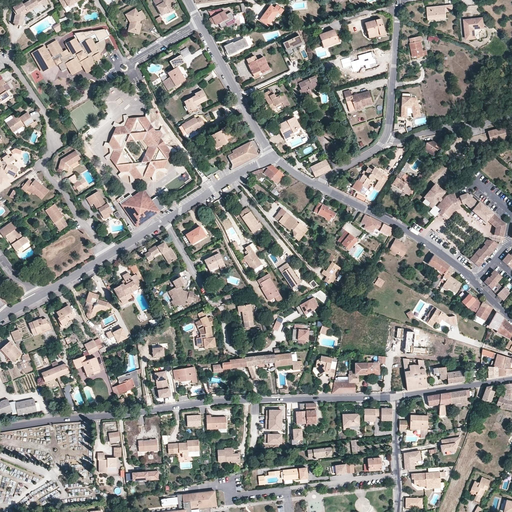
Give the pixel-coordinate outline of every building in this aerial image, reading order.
[(19,7),(18,4),(13,8),(17,14),(15,15),(13,23),(22,26),(23,21),(21,21),(23,13),(38,4),(41,5),(44,6),(48,3),(46,0),(29,0),(23,4),(19,7)] [(171,0),(154,0),(153,1),(159,11),(163,8),(166,13),(169,11),(174,9),(172,6),(176,4),(174,0),(172,1),(171,0)] [(21,21),(23,21),(25,14),(41,5),(38,4),(23,13),(21,21)] [(452,4),(427,7),(428,20),(446,18),(446,11),(453,11),(452,4)] [(278,13),(280,15),(283,10),(277,5),(274,8),(270,5),(259,20),(268,26),(275,17),(278,13)] [(136,22),(140,21),(146,18),(141,10),(137,12),(135,8),(125,14),(130,23),(127,32),(135,34),(136,29),(140,30),(142,26),(139,25),(136,24),(136,22)] [(224,11),(209,19),(212,24),(214,23),(217,22),(218,24),(220,23),(222,27),(227,25),(225,21),(233,17),(230,12),(225,14),(224,11)] [(464,20),(466,39),(480,38),(480,33),(482,31),(481,28),(484,28),(483,17),(464,20)] [(368,34),(368,35),(376,32),(377,36),(385,34),(381,19),(365,23),(367,30),(365,31),(365,35),(368,34)] [(92,30),(75,33),(80,42),(95,33),(99,41),(104,38),(108,36),(104,29),(93,31),(92,30)] [(330,42),(331,46),(339,43),(334,30),(319,35),(322,45),(330,42)] [(303,42),(300,34),(283,42),(292,60),(297,58),(292,47),(303,42)] [(113,35),(109,37),(115,50),(119,48),(113,35)] [(413,56),(417,55),(420,55),(420,56),(427,55),(426,50),(422,51),(420,41),(421,41),(421,36),(410,38),(411,43),(410,43),(413,56)] [(42,71),(53,64),(52,63),(54,62),(57,66),(58,65),(62,71),(66,68),(65,67),(67,65),(68,67),(71,72),(74,71),(77,70),(77,69),(83,66),(86,70),(93,66),(93,63),(94,62),(95,58),(94,56),(98,53),(99,54),(102,52),(105,48),(105,45),(106,42),(105,40),(104,38),(99,41),(94,43),(92,39),(90,40),(88,42),(88,41),(86,42),(85,43),(83,44),(83,45),(83,46),(80,48),(76,40),(72,42),(70,43),(69,44),(67,45),(70,51),(62,56),(60,52),(61,51),(55,41),(47,46),(48,47),(45,49),(43,47),(32,54),(42,71)] [(244,38),(233,43),(233,44),(229,46),(229,44),(224,46),(229,56),(237,52),(237,51),(248,46),(244,38)] [(188,47),(179,51),(181,55),(182,58),(191,53),(188,47)] [(359,60),(351,62),(354,71),(358,70),(360,66),(365,65),(366,68),(370,67),(369,64),(375,63),(374,59),(373,59),(373,57),(372,57),(371,53),(358,56),(359,60)] [(181,55),(172,60),(176,68),(167,73),(170,77),(162,82),(168,91),(185,80),(178,67),(185,62),(181,55)] [(255,56),(246,60),(248,64),(254,77),(270,70),(264,57),(257,60),(255,56)] [(93,66),(86,70),(87,73),(97,67),(94,62),(93,63),(93,66)] [(53,66),(53,64),(42,71),(43,72),(53,66)] [(297,78),(291,81),(294,86),(298,84),(301,90),(299,90),(303,99),(312,95),(311,93),(310,90),(309,88),(308,88),(307,86),(311,84),(313,88),(318,86),(316,80),(315,80),(314,77),(303,81),(301,79),(300,79),(298,80),(298,79),(297,78)] [(6,83),(3,79),(0,80),(0,102),(10,96),(6,90),(2,85),(6,83)] [(186,111),(188,111),(190,109),(191,111),(197,108),(198,110),(202,108),(200,104),(207,100),(201,90),(195,94),(195,95),(191,98),(184,102),(186,106),(184,107),(186,111)] [(276,97),(275,95),(273,92),(272,92),(270,90),(262,95),(264,99),(265,99),(271,110),(276,108),(275,106),(282,102),(285,107),(289,105),(283,93),(278,96),(276,97)] [(361,107),(363,106),(372,104),(369,91),(352,96),(350,90),(344,92),(349,112),(362,108),(361,107)] [(400,116),(406,117),(406,105),(410,106),(413,117),(420,115),(416,97),(410,97),(401,96),(400,116)] [(213,112),(215,119),(221,117),(219,110),(213,112)] [(6,123),(11,130),(15,128),(17,130),(24,125),(26,127),(29,125),(34,122),(27,112),(20,117),(18,118),(16,116),(15,114),(12,116),(13,118),(6,123)] [(123,116),(124,122),(120,124),(115,122),(113,125),(116,127),(116,135),(115,139),(109,143),(105,142),(104,146),(109,148),(110,153),(105,157),(107,160),(110,158),(118,162),(120,165),(120,173),(118,175),(120,178),(125,175),(129,177),(130,182),(134,182),(134,179),(140,174),(145,173),(151,177),(152,180),(156,180),(156,174),(159,171),(165,173),(167,170),(164,168),(163,161),(165,156),(171,152),(174,153),(176,150),(165,145),(162,147),(159,142),(161,138),(163,134),(167,134),(161,127),(160,130),(155,130),(150,131),(147,126),(150,124),(149,113),(146,113),(145,117),(140,121),(135,122),(129,119),(127,115),(123,116)] [(295,117),(280,124),(282,128),(279,130),(284,138),(288,136),(297,131),(297,129),(300,127),(295,117)] [(196,118),(183,126),(188,136),(205,126),(201,118),(197,120),(196,118)] [(511,133),(511,126),(511,125),(488,132),(490,140),(511,133)] [(223,141),(227,139),(233,136),(227,126),(221,129),(221,130),(210,136),(216,148),(224,144),(223,141)] [(301,129),(300,127),(297,129),(297,131),(288,136),(284,138),(285,140),(298,133),(299,132),(299,130),(301,129)] [(447,142),(441,138),(437,144),(435,146),(441,150),(447,142)] [(435,146),(437,144),(433,141),(426,142),(425,149),(434,155),(438,148),(441,150),(435,146)] [(249,159),(251,161),(255,158),(258,156),(251,143),(235,151),(236,153),(233,154),(228,157),(233,166),(249,159)] [(81,159),(75,150),(61,160),(58,167),(59,169),(67,171),(69,166),(81,159)] [(163,161),(164,168),(171,152),(165,156),(163,161)] [(0,183),(0,184),(8,178),(6,175),(5,173),(6,173),(8,174),(15,177),(18,170),(7,165),(9,163),(11,162),(8,158),(10,157),(8,154),(3,158),(4,160),(1,162),(0,160),(0,183)] [(118,162),(110,158),(120,173),(120,165),(118,162)] [(233,166),(231,171),(251,161),(249,159),(233,166)] [(331,170),(325,160),(313,166),(312,164),(310,165),(311,166),(307,168),(309,171),(311,170),(315,177),(331,170)] [(283,175),(271,165),(268,166),(265,167),(267,168),(263,173),(276,184),(283,175)] [(377,172),(378,170),(374,168),(372,170),(368,168),(365,171),(364,170),(362,174),(363,175),(359,182),(357,180),(353,188),(360,193),(364,187),(366,188),(371,180),(372,180),(373,179),(374,178),(374,177),(374,176),(380,180),(375,189),(379,191),(386,179),(382,177),(383,175),(377,172)] [(79,180),(75,174),(68,179),(73,184),(77,181),(79,180)] [(187,174),(182,177),(185,183),(191,180),(187,174)] [(414,186),(405,179),(403,181),(397,177),(392,184),(408,195),(414,186)] [(38,183),(39,183),(35,180),(33,182),(29,179),(21,188),(25,192),(27,189),(34,195),(35,194),(42,199),(49,191),(42,185),(41,186),(38,183)] [(265,180),(262,184),(270,189),(272,185),(265,180)] [(79,185),(77,181),(73,184),(74,185),(76,188),(78,191),(84,188),(81,183),(79,185)] [(440,202),(442,200),(440,198),(445,192),(435,184),(423,197),(430,203),(428,205),(432,208),(438,200),(440,202)] [(152,200),(144,188),(133,196),(140,208),(152,200)] [(108,213),(109,214),(113,212),(107,203),(106,204),(98,191),(86,198),(90,205),(93,204),(97,210),(98,209),(100,212),(103,217),(108,213)] [(446,195),(445,197),(458,209),(459,208),(454,193),(446,195)] [(119,202),(137,227),(165,207),(157,196),(152,200),(140,208),(133,196),(131,194),(125,198),(123,195),(119,198),(121,201),(119,202)] [(355,198),(364,202),(366,198),(358,194),(355,198)] [(472,210),(478,203),(469,196),(467,194),(459,196),(462,204),(465,203),(472,210)] [(458,209),(445,197),(442,200),(440,202),(436,207),(437,208),(441,211),(438,213),(441,216),(444,213),(449,217),(455,211),(458,209)] [(493,214),(479,202),(478,203),(472,210),(476,214),(477,213),(487,221),(493,214)] [(329,208),(318,203),(314,212),(326,218),(325,220),(330,221),(331,218),(333,219),(336,214),(328,210),(329,208)] [(55,204),(46,211),(54,224),(56,222),(61,230),(68,225),(63,217),(64,217),(55,204)] [(258,223),(257,221),(247,208),(239,213),(253,233),(262,227),(260,222),(258,223)] [(290,230),(291,229),(292,228),(294,229),(293,230),(294,235),(293,237),(295,238),(296,237),(302,235),(301,233),(304,229),(303,225),(300,223),(298,224),(297,222),(296,220),(282,208),(279,212),(283,216),(278,222),(290,230)] [(487,221),(477,213),(476,214),(486,222),(487,221)] [(506,224),(493,214),(487,221),(496,228),(494,235),(503,237),(506,224)] [(365,215),(361,223),(365,225),(368,219),(369,217),(365,215)] [(365,225),(363,228),(372,233),(375,228),(376,229),(377,228),(380,229),(379,231),(387,236),(391,228),(372,219),(371,221),(368,219),(365,225)] [(9,241),(12,245),(13,244),(18,250),(22,247),(21,246),(28,242),(24,236),(23,237),(20,239),(14,229),(16,228),(18,227),(13,221),(0,230),(0,231),(4,237),(5,236),(9,241)] [(308,230),(303,225),(304,229),(301,233),(302,235),(296,237),(295,238),(299,241),(308,230)] [(23,237),(16,228),(14,229),(20,239),(23,237)] [(200,230),(198,228),(183,237),(189,246),(201,239),(201,237),(205,235),(201,229),(200,230)] [(341,244),(349,235),(350,234),(346,231),(338,240),(341,244)] [(351,237),(349,235),(341,244),(349,250),(352,247),(351,246),(357,239),(352,236),(351,237)] [(398,242),(399,240),(395,239),(389,249),(397,253),(403,257),(408,248),(403,245),(398,242)] [(498,245),(494,241),(487,240),(484,244),(485,245),(481,250),(480,248),(478,250),(470,260),(479,267),(484,262),(483,261),(487,256),(488,257),(498,245)] [(162,254),(163,254),(165,252),(169,259),(171,258),(173,262),(177,259),(170,248),(168,249),(165,243),(161,245),(159,246),(158,245),(149,250),(150,252),(145,255),(149,262),(154,259),(153,257),(161,252),(162,254)] [(245,248),(247,251),(249,253),(246,255),(243,257),(253,271),(262,264),(249,245),(245,248)] [(208,263),(206,264),(211,273),(220,269),(219,267),(224,265),(219,254),(220,253),(218,249),(211,252),(213,256),(206,259),(208,263)] [(165,252),(163,254),(169,264),(173,262),(171,258),(169,259),(165,252)] [(334,278),(337,273),(341,268),(332,262),(335,256),(331,254),(326,262),(330,264),(326,271),(324,270),(321,273),(326,277),(329,279),(328,280),(331,282),(334,283),(336,280),(334,278)] [(511,257),(510,256),(508,254),(502,261),(511,268),(511,266),(511,257)] [(443,261),(434,255),(428,264),(433,267),(444,274),(449,266),(446,263),(443,261)] [(144,281),(135,265),(134,266),(132,263),(128,265),(130,269),(131,268),(134,273),(136,272),(141,282),(144,281)] [(298,279),(297,277),(287,263),(279,269),(292,289),(302,282),(299,279),(298,279)] [(452,269),(449,266),(444,274),(442,278),(440,281),(444,284),(444,285),(449,288),(456,293),(462,284),(449,276),(453,270),(452,269)] [(424,289),(422,292),(430,296),(435,289),(440,281),(442,278),(444,274),(433,267),(432,269),(439,274),(433,284),(428,291),(424,289)] [(485,283),(505,299),(510,292),(504,287),(502,290),(496,285),(502,277),(494,270),(491,274),(492,275),(489,278),(488,277),(484,282),(485,283)] [(123,276),(125,280),(127,284),(124,286),(123,284),(120,286),(114,289),(119,298),(125,295),(130,293),(130,294),(133,292),(132,289),(136,287),(140,285),(135,275),(131,277),(128,273),(123,276)] [(268,273),(266,275),(268,279),(260,283),(262,287),(267,294),(265,295),(269,301),(274,298),(277,302),(282,299),(269,278),(270,278),(268,273)] [(268,279),(266,275),(258,280),(262,287),(260,283),(268,279)] [(384,281),(378,277),(374,284),(380,287),(384,281)] [(176,288),(171,291),(173,295),(171,296),(173,301),(177,302),(178,305),(183,306),(185,302),(187,302),(187,303),(191,304),(192,301),(195,302),(196,297),(193,296),(194,292),(189,291),(188,293),(183,292),(182,290),(183,290),(182,290),(181,287),(183,286),(179,278),(173,282),(176,288)] [(86,302),(87,302),(90,303),(88,310),(86,315),(88,318),(90,319),(95,317),(96,313),(102,310),(105,311),(111,309),(111,307),(109,303),(102,300),(102,302),(100,301),(101,300),(98,299),(99,295),(89,292),(86,302)] [(471,310),(476,312),(477,310),(480,304),(473,298),(469,294),(467,296),(460,303),(459,305),(462,308),(463,307),(469,312),(471,310)] [(459,302),(460,303),(467,296),(466,295),(459,302)] [(313,298),(296,308),(298,310),(299,310),(301,314),(304,313),(307,318),(316,313),(314,309),(318,307),(313,298)] [(485,321),(492,308),(483,302),(475,315),(485,321)] [(250,304),(238,307),(239,312),(242,312),(245,328),(254,327),(250,304)] [(57,313),(59,317),(60,319),(59,320),(62,326),(68,323),(67,322),(75,317),(68,305),(64,308),(57,313)] [(432,306),(423,320),(428,323),(433,315),(432,313),(434,313),(436,309),(432,306)] [(433,315),(428,323),(432,326),(435,322),(438,317),(442,319),(443,321),(446,316),(444,314),(436,309),(434,313),(432,313),(433,315)] [(499,314),(497,312),(489,326),(498,330),(504,319),(499,314)] [(208,319),(207,316),(201,319),(202,322),(204,326),(205,329),(198,330),(200,334),(201,338),(196,338),(197,347),(204,346),(205,348),(215,347),(214,338),(212,338),(211,338),(210,336),(212,336),(211,326),(215,324),(211,317),(208,319)] [(37,322),(36,321),(29,324),(33,335),(41,332),(49,328),(47,323),(46,319),(42,320),(37,322)] [(504,319),(498,330),(496,333),(504,337),(505,338),(507,339),(509,340),(511,341),(511,340),(511,326),(505,320),(504,319)] [(49,328),(41,332),(42,334),(52,329),(49,322),(47,323),(49,328)] [(276,322),(272,329),(277,331),(281,324),(276,322)] [(308,325),(295,324),(294,332),(293,332),(292,341),(298,341),(298,340),(308,341),(309,330),(307,330),(308,325)] [(22,339),(18,330),(11,333),(15,342),(15,341),(22,339)] [(414,333),(406,332),(405,353),(427,355),(427,349),(412,348),(414,333)] [(99,337),(93,340),(101,355),(111,351),(109,345),(104,347),(99,337)] [(62,343),(61,340),(56,342),(60,353),(58,353),(60,356),(67,353),(64,346),(62,343)] [(97,346),(93,340),(88,343),(91,349),(97,346)] [(11,343),(3,351),(7,356),(6,357),(13,364),(22,356),(11,343)] [(99,350),(97,346),(91,349),(88,351),(89,354),(90,355),(99,350)] [(152,349),(153,357),(164,356),(163,347),(152,349)] [(499,355),(482,349),(482,354),(496,359),(493,367),(498,368),(503,368),(506,357),(499,355)] [(274,363),(275,367),(292,365),(293,370),(300,369),(299,365),(302,364),(301,361),(295,362),(292,362),(291,353),(274,355),(274,363)] [(247,367),(252,378),(255,377),(251,366),(261,364),(274,363),(274,355),(273,354),(244,357),(244,358),(247,367)] [(85,356),(84,356),(73,360),(76,369),(83,366),(86,375),(93,372),(99,370),(100,370),(96,357),(86,361),(85,356)] [(333,377),(335,369),(330,367),(332,358),(321,356),(320,358),(316,360),(315,367),(319,372),(320,374),(322,373),(324,372),(328,373),(328,375),(328,376),(333,377)] [(511,358),(506,357),(503,368),(509,368),(511,368),(511,358)] [(247,367),(244,358),(229,360),(229,362),(222,363),(222,365),(223,369),(247,367)] [(408,359),(402,359),(407,390),(427,387),(423,361),(417,360),(418,366),(413,365),(408,366),(408,364),(408,359)] [(57,362),(52,364),(53,369),(57,378),(65,375),(64,373),(69,371),(65,364),(59,366),(57,362)] [(358,375),(367,374),(366,363),(355,363),(355,374),(349,375),(349,377),(349,382),(354,382),(358,382),(358,375)] [(366,363),(367,374),(371,374),(379,374),(378,363),(366,363)] [(223,369),(222,365),(213,366),(214,373),(223,372),(223,369)] [(446,368),(446,367),(433,369),(434,376),(440,375),(440,379),(447,379),(446,368)] [(498,368),(493,367),(488,367),(488,378),(493,377),(498,376),(498,368)] [(194,368),(174,371),(175,380),(179,380),(179,382),(192,380),(192,382),(197,382),(194,368)] [(455,383),(465,381),(463,371),(450,373),(449,368),(446,368),(447,379),(448,384),(455,383)] [(511,368),(509,368),(503,368),(498,368),(498,376),(511,374),(511,368)] [(57,378),(53,369),(41,374),(45,381),(49,379),(49,381),(57,378)] [(112,388),(115,396),(139,387),(137,374),(137,370),(118,378),(120,385),(112,388)] [(165,371),(154,373),(159,398),(167,397),(167,396),(170,395),(169,389),(168,389),(165,371)] [(341,383),(341,393),(355,393),(354,382),(349,382),(341,383)] [(334,383),(332,393),(341,393),(341,383),(334,383)] [(489,387),(486,387),(482,399),(490,402),(494,392),(491,391),(492,386),(489,387)] [(459,391),(450,393),(451,404),(467,401),(466,397),(466,390),(459,391)] [(444,394),(440,394),(439,415),(445,415),(444,406),(443,406),(443,405),(451,404),(450,393),(444,394)] [(440,394),(433,395),(433,398),(428,398),(429,406),(439,405),(440,394)] [(117,401),(120,409),(127,407),(123,398),(117,401)] [(500,406),(500,408),(511,410),(511,399),(504,398),(500,406)] [(8,400),(0,402),(0,416),(12,412),(12,411),(9,403),(8,400)] [(15,404),(17,413),(18,416),(37,412),(34,400),(15,404)] [(306,410),(305,404),(300,404),(300,412),(295,412),(296,424),(306,424),(306,410)] [(381,419),(392,419),(391,407),(381,407),(381,408),(364,409),(364,420),(374,420),(374,415),(381,415),(381,419)] [(306,410),(306,424),(316,424),(316,410),(315,410),(306,410)] [(281,421),(281,411),(269,411),(269,417),(266,417),(266,421),(281,421)] [(343,430),(348,430),(348,426),(359,426),(358,414),(342,415),(343,430)] [(200,415),(187,416),(188,426),(201,426),(200,415)] [(216,418),(215,417),(211,417),(211,415),(206,415),(207,429),(226,429),(226,417),(218,417),(218,418),(216,418)] [(408,422),(408,429),(421,429),(421,438),(427,437),(427,430),(427,416),(410,415),(410,422),(408,422)] [(281,431),(281,421),(266,421),(265,421),(265,425),(269,425),(268,431),(281,431)] [(399,421),(399,429),(408,429),(408,422),(408,421),(399,421)] [(292,440),(302,440),(302,429),(293,429),(293,435),(292,435),(292,440)] [(110,442),(120,441),(119,433),(109,434),(110,442)] [(281,444),(281,435),(264,435),(264,439),(267,439),(267,444),(281,444)] [(455,452),(461,438),(459,437),(447,439),(448,444),(443,445),(440,445),(441,452),(450,451),(455,452)] [(152,441),(150,441),(144,441),(143,441),(138,441),(139,452),(157,451),(157,440),(152,440),(152,441)] [(184,445),(184,443),(168,444),(169,454),(182,453),(183,457),(188,457),(188,452),(192,452),(192,454),(196,454),(195,452),(199,451),(198,440),(187,441),(187,443),(187,445),(184,445)] [(309,458),(315,457),(315,456),(321,455),(321,456),(331,455),(331,448),(308,451),(309,458)] [(224,450),(217,451),(218,462),(230,462),(230,463),(239,463),(238,454),(234,454),(232,455),(232,452),(232,449),(224,449),(224,450)] [(418,461),(417,457),(421,457),(420,451),(404,453),(406,470),(415,469),(414,462),(418,461)] [(104,460),(104,458),(104,453),(98,453),(98,460),(99,460),(99,472),(107,473),(107,468),(116,467),(116,458),(107,458),(107,461),(104,460)] [(381,470),(381,464),(381,458),(367,459),(368,471),(381,470)] [(344,474),(346,474),(346,465),(336,467),(337,474),(344,474)] [(284,480),(299,479),(300,476),(307,474),(306,468),(283,471),(284,480)] [(158,471),(133,473),(133,480),(137,480),(137,482),(147,481),(147,479),(158,479),(158,471)] [(434,478),(433,472),(411,474),(412,479),(414,479),(414,484),(418,484),(419,486),(426,486),(426,488),(434,488),(438,483),(438,477),(434,478)] [(477,492),(476,495),(474,500),(479,502),(485,489),(486,490),(490,481),(482,477),(479,483),(475,481),(471,489),(477,492)] [(165,511),(209,511),(209,507),(216,506),(214,491),(207,492),(207,493),(198,495),(198,493),(177,495),(179,510),(165,511)] [(423,504),(423,498),(407,498),(407,508),(420,508),(421,504),(423,504)]
